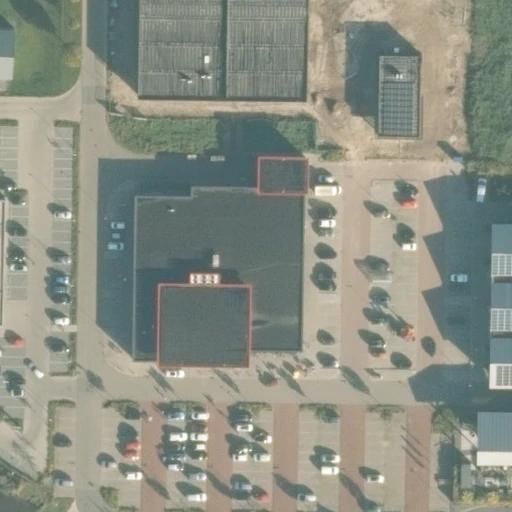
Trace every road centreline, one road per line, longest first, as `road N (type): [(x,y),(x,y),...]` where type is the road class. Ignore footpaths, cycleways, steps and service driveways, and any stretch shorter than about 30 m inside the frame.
road 1 (unclassified): [(88,388),(511,395)]
road 2 (unclassified): [(94,0),(88,388)]
road 3 (unclassified): [(94,511),(87,493),(88,388)]
